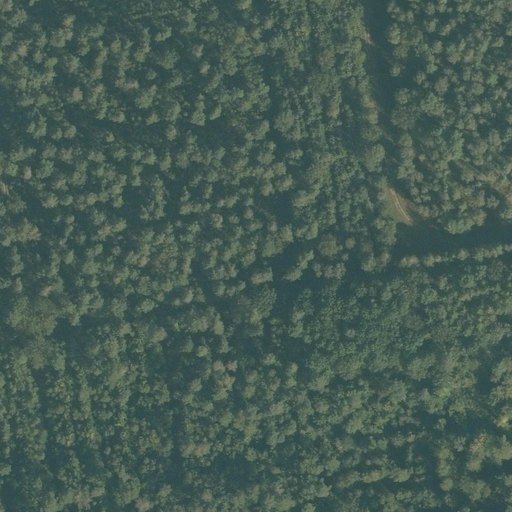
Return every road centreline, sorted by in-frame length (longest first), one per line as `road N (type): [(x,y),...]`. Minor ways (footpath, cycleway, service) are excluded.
road 1 (track): [(24,338),(511,253)]
road 2 (track): [(355,0),(390,219),(412,244),(440,250),(511,240)]
road 3 (track): [(449,511),(408,272)]
road 4 (track): [(24,338),(0,148)]
road 5 (track): [(24,338),(55,511)]
